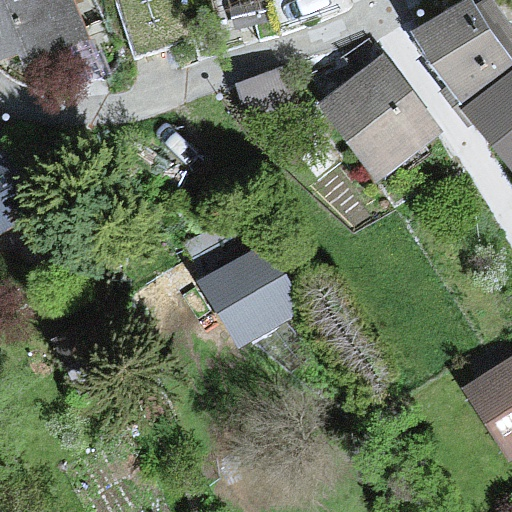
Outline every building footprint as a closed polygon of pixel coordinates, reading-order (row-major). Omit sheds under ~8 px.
[(63,0),(0,0),(0,57),(74,36),(63,0)] [(231,0),(233,10),(285,0),(231,0)] [(461,0),(458,0),(402,37),(444,100),(502,62),(461,0)] [(426,144),(369,65),(310,107),(367,186),(426,144)] [(511,185),(511,70),(455,111),(509,188),(511,185)] [(0,148),(0,147),(0,237),(40,214),(0,148)] [(248,259),(188,290),(225,361),(285,331),(248,259)] [(511,462),(511,364),(457,391),(496,470),(511,462)]
